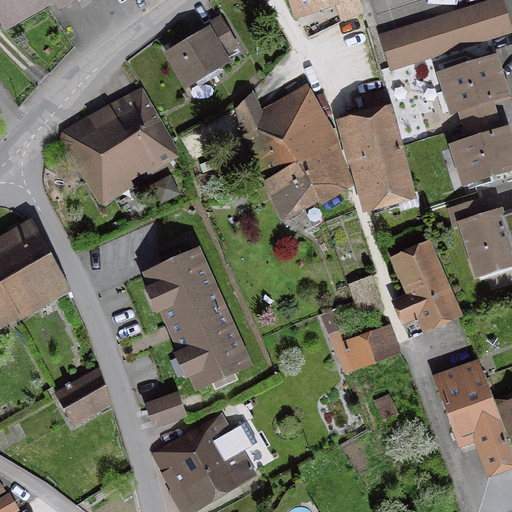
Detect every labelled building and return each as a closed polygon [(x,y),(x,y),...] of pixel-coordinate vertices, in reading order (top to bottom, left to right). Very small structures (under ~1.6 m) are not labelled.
[(0,0),(0,20),(3,26),(47,0),(0,0)] [(363,13),(358,0),(289,0),(296,17),(308,13),(306,7),(326,0),(334,0),(341,20),(344,20),(344,21),(363,13)] [(391,67),(511,30),(501,0),(382,38),(391,67)] [(226,62),(221,54),(236,45),(220,19),(205,28),(206,30),(168,53),(188,85),(226,62)] [(495,116),(490,101),(507,95),(495,57),(447,72),(466,125),(495,116)] [(273,106),(280,119),(278,127),(319,197),(349,179),(337,148),(319,157),(308,136),(316,132),(306,113),(318,106),(307,86),(282,101),(273,106)] [(156,155),(160,163),(178,152),(144,92),(111,112),(114,119),(97,128),(90,116),(63,133),(65,138),(64,139),(100,201),(106,198),(108,201),(134,186),(126,172),(156,155)] [(366,97),(372,120),(347,127),(368,204),(413,192),(387,92),(366,97)] [(319,197),(278,127),(280,119),(273,106),(261,113),(251,94),(235,108),(244,138),(251,136),(276,177),(267,181),(283,218),(319,197)] [(511,144),(507,129),(500,131),(495,116),(466,125),(470,140),(459,144),(471,182),(511,169),(511,144)] [(180,176),(155,187),(163,206),(188,196),(180,176)] [(239,185),(236,190),(238,195),(242,196),(244,199),(254,194),(248,181),(239,185)] [(477,274),(511,262),(511,215),(502,218),(500,211),(489,215),(484,200),(450,211),(455,226),(462,224),(477,274)] [(0,246),(0,290),(13,314),(69,284),(35,225),(0,246)] [(412,297),(397,304),(408,335),(458,312),(430,250),(397,264),(412,297)] [(177,322),(182,333),(177,334),(199,384),(214,378),(217,385),(233,377),(230,371),(245,364),(195,255),(181,261),(178,255),(162,262),(165,268),(150,275),(172,324),(177,322)] [(382,309),(371,278),(350,285),(361,317),(382,309)] [(0,321),(13,314),(0,290),(0,321)] [(374,361),(362,325),(344,332),(336,309),(321,315),(345,371),(374,361)] [(362,325),(374,361),(399,351),(390,326),(372,332),(368,323),(362,325)] [(491,472),(511,464),(511,456),(477,362),(434,378),(456,438),(476,431),(491,472)] [(104,381),(62,405),(73,424),(111,403),(104,381)] [(511,394),(497,400),(507,433),(511,431),(511,394)] [(147,406),(154,425),(184,415),(177,395),(147,406)] [(185,438),(217,491),(250,471),(240,453),(257,443),(245,421),(227,431),(220,418),(185,438)] [(182,511),(217,491),(185,438),(155,456),(173,489),(170,491),(182,511)] [(10,496),(0,501),(0,511),(11,511),(17,509),(10,496)]
